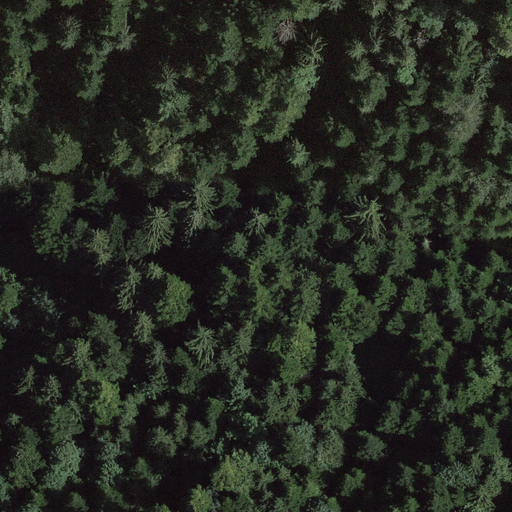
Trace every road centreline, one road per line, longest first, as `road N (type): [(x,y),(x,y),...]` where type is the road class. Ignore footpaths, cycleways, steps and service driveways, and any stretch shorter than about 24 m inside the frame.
road 1 (track): [(0,168),(310,210),(511,221)]
road 2 (track): [(511,381),(343,511)]
